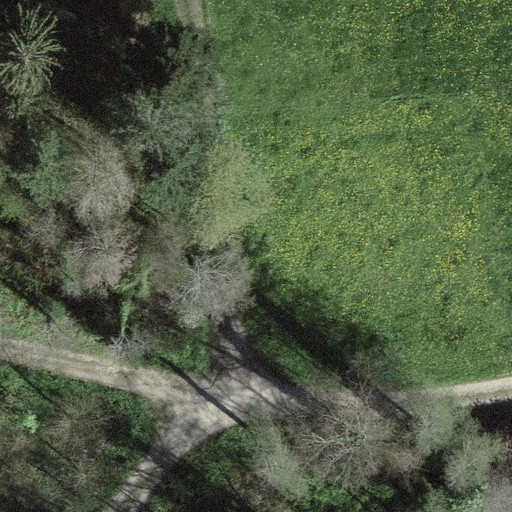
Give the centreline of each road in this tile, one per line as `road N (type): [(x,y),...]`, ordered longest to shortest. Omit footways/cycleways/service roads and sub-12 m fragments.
road 1 (track): [(169,0),(213,395),(136,511)]
road 2 (track): [(0,350),(213,395),(511,389)]
